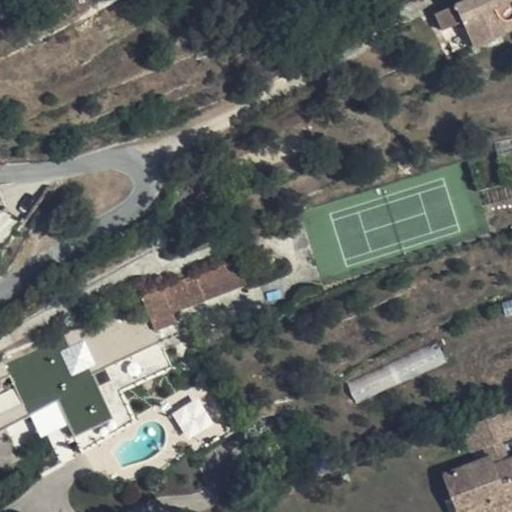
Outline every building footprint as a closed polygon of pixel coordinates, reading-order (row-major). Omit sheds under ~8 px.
[(511,0),(466,0),(453,6),(436,13),(443,30),(463,21),(474,47),(494,37),(489,27),(500,21),(501,23),(511,18),(511,0)] [(511,28),(511,18),(501,23),(500,21),(489,27),(494,37),(511,28)] [(247,287),(236,258),(194,273),(204,301),(247,287)] [(193,302),(183,279),(141,297),(129,303),(84,320),(37,340),(1,354),(11,375),(24,404),(30,416),(58,401),(74,437),(114,418),(95,374),(161,343),(155,331),(186,319),(182,307),(193,302)] [(356,404),(445,360),(436,341),(347,385),(356,404)] [(0,392),(0,426),(25,415),(12,387),(0,392)] [(235,430),(213,394),(173,419),(195,456),(235,430)] [(511,435),(511,410),(511,409),(462,428),(471,452),(485,446),(500,440),(511,435)] [(507,460),(500,440),(485,446),(490,458),(492,465),(507,460)] [(511,509),(511,458),(507,460),(492,465),(490,458),(444,475),(457,511),(474,511),(506,500),(510,510),(511,509)] [(506,511),(510,510),(506,500),(474,511),(506,511)]
